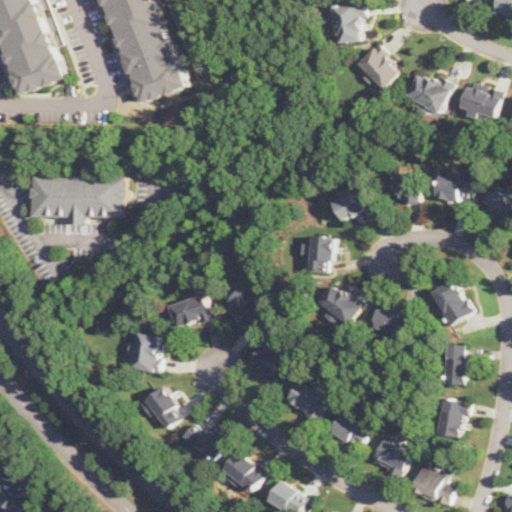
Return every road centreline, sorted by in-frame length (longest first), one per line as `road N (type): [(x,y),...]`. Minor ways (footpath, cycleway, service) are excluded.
road 1 (residential): [(477,511),(507,390),(505,291),(475,250),(439,235),(410,240),(386,268)]
road 2 (primary): [(187,511),(143,478),(0,308)]
road 3 (residential): [(214,360),(236,400),(283,439),(402,511)]
road 4 (residential): [(0,100),(113,105),(72,0)]
road 5 (primary): [(0,365),(132,511)]
